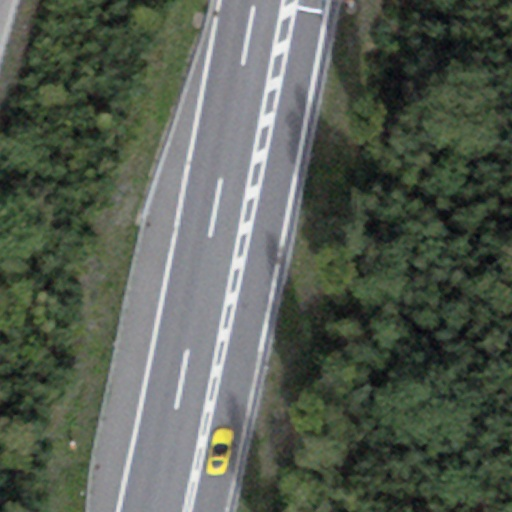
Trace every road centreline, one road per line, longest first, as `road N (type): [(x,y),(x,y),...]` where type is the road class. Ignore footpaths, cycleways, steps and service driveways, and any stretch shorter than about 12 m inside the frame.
road 1 (trunk): [(207,511),(314,0)]
road 2 (trunk): [(255,0),(153,511)]
